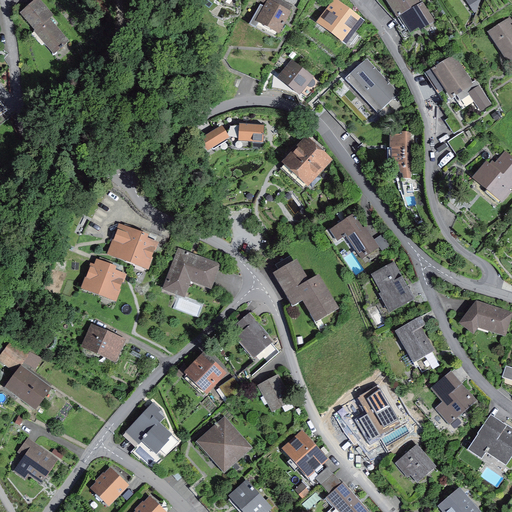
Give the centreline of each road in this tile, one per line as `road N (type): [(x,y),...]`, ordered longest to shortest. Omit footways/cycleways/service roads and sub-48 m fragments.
road 1 (residential): [(134,177),(153,151),(208,112),(237,102),(293,106),(322,128),(418,255)]
road 2 (residential): [(360,0),(379,20),(422,111),(442,229),(488,267),(487,290)]
road 3 (residential): [(391,511),(321,428),(260,282)]
road 4 (residential): [(3,0),(28,133),(76,168),(134,177)]
road 5 (residential): [(98,443),(260,282)]
road 6 (residential): [(418,255),(462,359),(511,408)]
road 7 (track): [(70,165),(68,117),(115,42),(117,0)]
road 8 (residential): [(260,282),(227,247),(147,207),(134,177)]
